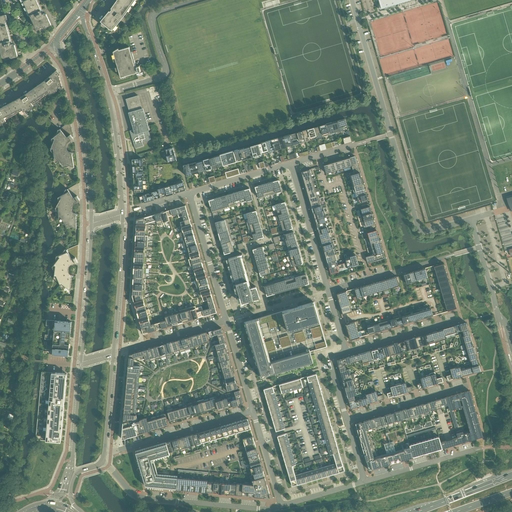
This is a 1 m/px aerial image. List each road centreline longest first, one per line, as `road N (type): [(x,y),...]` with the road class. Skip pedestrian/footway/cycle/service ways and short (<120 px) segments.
road 1 (unclassified): [(390,134),(418,229),(471,218),(498,317)]
road 2 (residential): [(101,460),(137,496),(281,506)]
road 3 (tertiary): [(56,44),(83,130),(91,223)]
road 4 (unclassified): [(107,93),(164,75),(151,18),(198,0)]
road 5 (residential): [(104,451),(252,411)]
road 6 (tertiary): [(80,362),(72,458),(51,506)]
road 7 (tertiary): [(113,353),(122,213)]
road 8 (unclassified): [(390,134),(351,0)]
road 9 (tertiary): [(91,223),(80,362)]
road 10 (residential): [(327,290),(290,163)]
road 11 (residential): [(189,193),(226,320)]
road 12 (residential): [(346,420),(469,384)]
road 13 (residential): [(364,481),(481,448)]
